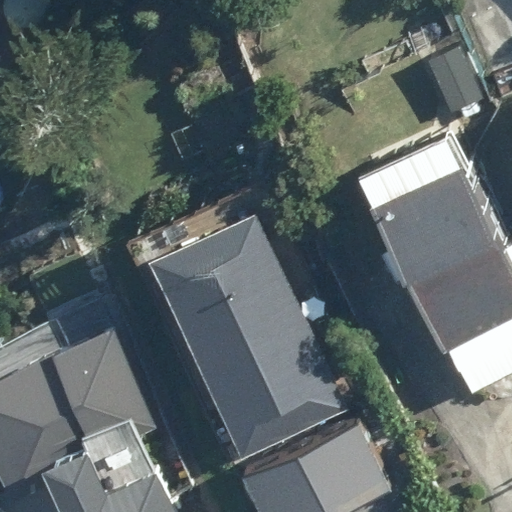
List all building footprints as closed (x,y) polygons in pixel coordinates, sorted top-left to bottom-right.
[(391,195),(457,342),(462,339),(481,384),(511,369),(511,221),(509,223),(479,156),(391,195)] [(220,215),(216,203),(204,200),(193,204),(188,216),(194,227),(205,231),(217,227),(220,215)] [(169,250),(252,453),(365,406),(281,203),(169,250)] [(126,321),(0,376),(0,441),(24,496),(68,477),(78,499),(70,502),(74,511),(192,511),(168,457),(162,460),(145,420),(165,411),(126,321)] [(257,468),(274,511),(348,511),(399,491),(371,421),(257,468)]
